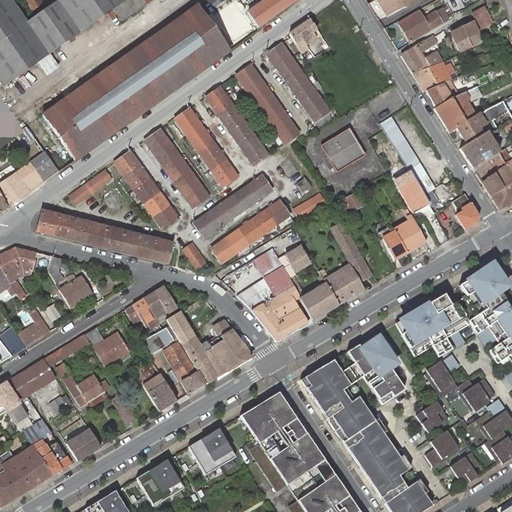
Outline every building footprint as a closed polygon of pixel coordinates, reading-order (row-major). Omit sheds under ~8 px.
[(0,0),(0,81),(3,86),(37,62),(50,53),(125,0),(0,0)] [(263,0),(248,11),(259,27),(295,0),(263,0)] [(376,0),(386,17),(415,0),(376,0)] [(75,160),(229,51),(198,6),(42,115),(75,160)] [(487,14),(482,6),(469,13),(474,21),(487,14)] [(434,13),(441,22),(449,18),(443,7),(434,13)] [(411,42),(441,22),(434,13),(423,20),(418,12),(399,24),(411,42)] [(487,14),(474,21),(479,30),(492,23),(487,14)] [(310,19),(290,34),(297,44),(303,40),(307,45),(317,38),(313,33),(318,30),(311,20),(310,19)] [(450,32),(455,43),(459,51),(481,41),(472,22),(450,32)] [(402,56),(413,75),(442,63),(443,62),(438,52),(426,58),(422,51),(436,43),(433,38),(433,37),(402,56)] [(281,44),(267,54),(315,122),(329,112),(281,44)] [(50,53),(37,62),(47,75),(60,67),(50,53)] [(426,92),(451,82),(448,75),(453,73),(450,66),(444,68),(442,63),(413,75),(424,92),(426,92)] [(251,65),(237,76),(284,144),(298,134),(251,65)] [(457,96),(451,82),(426,92),(436,108),(451,99),(457,96)] [(220,87),(206,98),(254,166),(268,155),(220,87)] [(451,99),(436,108),(443,121),(471,105),(469,100),(470,96),(466,91),(451,99)] [(501,103),(479,115),(485,125),(490,134),(496,131),(491,121),(507,113),(501,103)] [(471,105),(443,121),(450,133),(475,116),(478,114),(471,105)] [(190,109),(175,119),(223,187),(237,177),(190,109)] [(456,128),(467,145),(482,135),(478,129),(485,125),(479,115),(478,114),(475,116),(456,128)] [(410,148),(391,117),(380,124),(399,155),(425,194),(436,187),(410,148)] [(160,130),(145,141),(194,209),(208,198),(160,130)] [(322,146),(329,158),(348,148),(355,161),(364,155),(348,130),(322,146)] [(460,149),(472,170),(488,160),(498,153),(488,136),(486,132),(482,135),(467,145),(460,149)] [(348,148),(329,158),(337,172),(355,161),(348,148)] [(130,152),(115,163),(164,230),(179,220),(130,152)] [(44,153),(30,163),(43,182),(57,172),(44,153)] [(488,160),(472,170),(481,183),(493,175),(496,173),(488,160)] [(28,165),(0,184),(0,198),(7,208),(43,182),(30,163),(28,165)] [(511,177),(506,167),(496,173),(493,175),(501,189),(490,196),(499,210),(511,203),(511,177)] [(106,170),(70,196),(76,205),(112,179),(106,170)] [(493,175),(481,183),(489,197),(490,196),(501,189),(493,175)] [(262,176),(193,224),(204,238),(271,191),(262,176)] [(428,205),(412,176),(396,184),(413,214),(428,205)] [(305,180),(297,186),(302,193),(310,188),(305,180)] [(358,193),(334,206),(340,217),(364,205),(362,200),(358,193)] [(450,202),(451,204),(465,196),(464,194),(450,202)] [(298,219),(325,204),(319,196),(293,211),(298,219)] [(456,215),(464,231),(476,224),(478,216),(465,196),(451,204),(457,214),(456,215)] [(279,201),(211,249),(221,263),(289,216),(279,201)] [(426,243),(414,222),(407,209),(403,211),(408,221),(392,230),(406,254),(426,243)] [(42,210),(41,213),(172,246),(172,243),(42,210)] [(41,213),(37,231),(167,263),(172,246),(41,213)] [(330,229),(360,281),(370,275),(340,223),(330,229)] [(394,261),(406,254),(392,230),(389,231),(387,228),(378,233),(382,239),(379,240),(394,261)] [(284,242),(297,239),(295,229),(282,232),(284,242)] [(183,250),(197,270),(206,263),(192,244),(183,250)] [(285,256),(296,276),(302,273),(300,269),(310,263),(301,247),(285,256)] [(15,248),(0,254),(0,267),(3,272),(21,260),(30,263),(29,269),(33,269),(36,253),(15,248)] [(254,260),(265,279),(282,269),(271,250),(254,260)] [(57,270),(59,259),(51,257),(48,270),(55,283),(62,278),(57,270)] [(3,272),(6,277),(11,274),(23,267),(29,269),(30,263),(21,260),(3,272)] [(364,290),(349,264),(338,271),(340,275),(329,281),(327,277),(322,268),(318,270),(338,305),(364,290)] [(495,264),(458,287),(473,311),(510,288),(495,264)] [(0,267),(0,291),(7,287),(13,296),(16,294),(6,277),(3,272),(0,267)] [(265,279),(236,295),(252,310),(275,340),(277,341),(281,339),(285,337),(285,335),(297,328),(298,329),(307,324),(291,298),(297,295),(288,279),(282,269),(265,279)] [(338,305),(318,270),(312,274),(318,284),(320,283),(322,287),(305,297),(292,277),(288,279),(297,295),(312,321),(338,305)] [(340,275),(338,271),(327,277),(329,281),(340,275)] [(6,277),(16,294),(20,300),(22,298),(21,296),(24,293),(11,274),(6,277)] [(59,289),(70,308),(84,300),(84,298),(92,293),(82,276),(59,289)] [(155,291),(144,299),(154,314),(155,313),(157,316),(167,311),(167,312),(176,306),(163,285),(155,291)] [(444,295),(395,324),(415,357),(465,328),(444,295)] [(144,299),(126,309),(132,320),(139,316),(148,330),(152,328),(150,325),(157,319),(156,318),(154,314),(144,299)] [(43,308),(49,323),(61,318),(56,303),(43,308)] [(511,306),(493,318),(511,346),(511,306)] [(28,311),(44,335),(50,331),(35,307),(28,311)] [(166,320),(170,325),(181,343),(193,336),(182,317),(179,312),(166,320)] [(150,325),(152,328),(159,323),(157,319),(150,325)] [(193,336),(181,343),(193,364),(205,384),(251,356),(223,321),(213,327),(220,338),(223,341),(203,353),(193,336)] [(35,323),(17,334),(18,335),(26,347),(43,336),(35,323)] [(169,326),(153,336),(154,338),(161,350),(177,339),(169,326)] [(85,334),(91,343),(92,346),(104,338),(97,327),(85,334)] [(0,343),(6,351),(9,356),(26,347),(18,335),(17,334),(13,328),(0,336),(0,343)] [(95,346),(106,364),(129,350),(118,332),(95,346)] [(44,359),(50,368),(91,343),(85,334),(44,359)] [(378,335),(347,353),(354,364),(342,372),(351,385),(363,377),(382,405),(404,390),(391,371),(400,364),(378,335)] [(143,345),(150,356),(161,350),(154,338),(143,345)] [(0,361),(9,356),(6,351),(0,343),(0,361)] [(164,351),(182,381),(195,373),(190,366),(177,343),(164,351)] [(17,377),(28,395),(49,382),(54,389),(61,385),(50,368),(44,359),(17,377)] [(334,359),(305,378),(312,389),(309,391),(327,419),(332,418),(347,439),(341,443),(380,500),(388,511),(423,511),(433,506),(359,395),(351,401),(346,393),(353,388),(351,385),(342,372),(334,359)] [(441,363),(423,376),(440,399),(457,387),(441,363)] [(65,364),(57,368),(62,377),(67,375),(66,375),(69,372),(65,364)] [(205,384),(193,364),(190,366),(195,373),(182,381),(180,383),(187,394),(205,384)] [(144,387),(159,411),(176,401),(164,383),(159,375),(149,382),(141,367),(135,372),(142,385),(144,387)] [(511,390),(511,389),(511,370),(503,377),(511,390)] [(63,379),(80,407),(104,392),(103,392),(110,387),(105,379),(100,382),(95,374),(78,385),(71,374),(63,379)] [(17,377),(9,382),(20,400),(28,395),(17,377)] [(496,396),(484,379),(474,387),(468,379),(453,390),(471,415),(496,396)] [(7,384),(0,387),(0,414),(8,409),(22,432),(33,425),(7,384)] [(65,391),(60,394),(62,396),(50,404),(56,414),(72,403),(65,391)] [(86,403),(89,408),(107,397),(104,392),(86,403)] [(326,462),(279,392),(242,417),(259,442),(275,431),(287,448),(269,460),(288,488),(326,462)] [(132,423),(134,426),(138,424),(135,421),(137,420),(123,396),(121,394),(111,400),(128,426),(132,423)] [(511,427),(511,416),(499,398),(485,408),(488,413),(474,423),(490,444),(504,434),(511,427)] [(449,420),(437,401),(415,416),(428,434),(449,420)] [(33,425),(22,432),(32,447),(42,441),(43,440),(47,438),(52,435),(44,421),(33,425)] [(77,461),(100,446),(89,429),(66,443),(77,461)] [(219,430),(189,447),(206,475),(236,458),(219,430)] [(448,432),(431,443),(435,449),(424,456),(433,469),(461,452),(448,432)] [(498,466),(511,456),(511,438),(509,441),(504,434),(490,444),(485,447),(498,466)] [(42,441),(32,447),(52,476),(71,464),(57,441),(47,447),(45,444),(43,440),(42,441)] [(0,466),(0,507),(52,476),(32,447),(3,465),(0,466)] [(472,453),(450,468),(464,487),(479,476),(474,469),(480,465),(472,453)] [(167,461),(137,478),(154,507),(184,489),(167,461)] [(334,477),(297,502),(304,511),(328,511),(329,511),(359,511),(358,511),(355,511),(344,511),(338,502),(347,496),(334,477)] [(127,511),(115,492),(85,509),(87,511),(127,511)]
